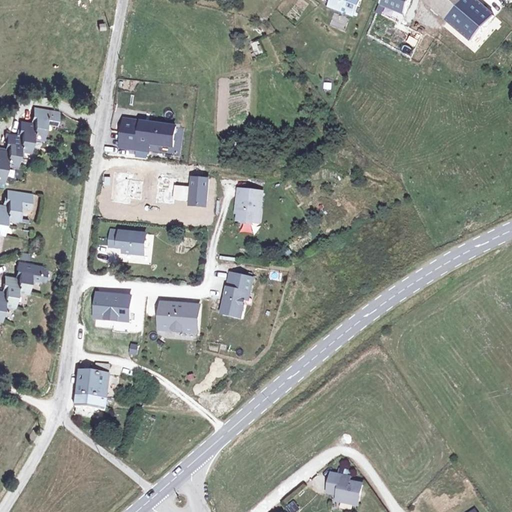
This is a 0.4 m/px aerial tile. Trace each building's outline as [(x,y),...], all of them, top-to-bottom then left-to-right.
[(361,0),(334,0),(332,7),(355,16),(361,0)] [(406,14),(412,0),(382,0),(381,4),(406,14)] [(426,0),(474,42),(497,17),(477,0),(426,0)] [(329,26),(343,29),(346,17),(332,14),(329,26)] [(452,65),(465,74),(477,56),(464,47),(452,65)] [(57,126),(59,112),(34,108),(32,123),(21,122),(19,137),(8,135),(6,149),(0,147),(0,149),(8,151),(7,159),(0,157),(0,179),(4,180),(7,165),(18,166),(20,151),(31,153),(33,138),(44,139),(46,124),(57,126)] [(173,147),(176,124),(139,118),(139,121),(123,118),(119,148),(149,153),(151,144),(173,147)] [(209,180),(192,178),(190,206),(207,207),(209,180)] [(258,210),(261,211),(264,193),(240,190),(238,198),(241,199),(238,221),(256,223),(258,210)] [(30,208),(32,195),(7,191),(5,206),(0,204),(0,234),(4,236),(4,232),(7,220),(16,221),(19,206),(30,208)] [(241,232),(252,233),(253,224),(242,223),(241,232)] [(146,246),(147,235),(112,231),(111,246),(125,248),(125,253),(143,255),(144,246),(146,246)] [(19,271),(18,279),(13,278),(12,285),(4,284),(2,292),(0,291),(0,320),(1,321),(4,306),(15,308),(17,292),(28,294),(30,279),(41,280),(43,267),(18,263),(17,271),(19,271)] [(268,279),(281,281),(282,273),(269,271),(268,279)] [(253,279),(232,274),(223,312),(242,316),(247,293),(250,293),(253,279)] [(13,278),(5,276),(4,284),(12,285),(13,278)] [(132,296),(97,293),(94,319),(130,322),(132,296)] [(173,308),(163,307),(161,330),(198,333),(200,306),(174,304),(173,308)] [(110,376),(109,376),(110,366),(97,364),(95,374),(80,373),(78,395),(108,398),(110,376)] [(106,411),(108,398),(78,395),(76,408),(106,411)] [(351,477),(333,474),(331,484),(341,486),(338,501),(359,505),(364,484),(350,482),(351,477)]
